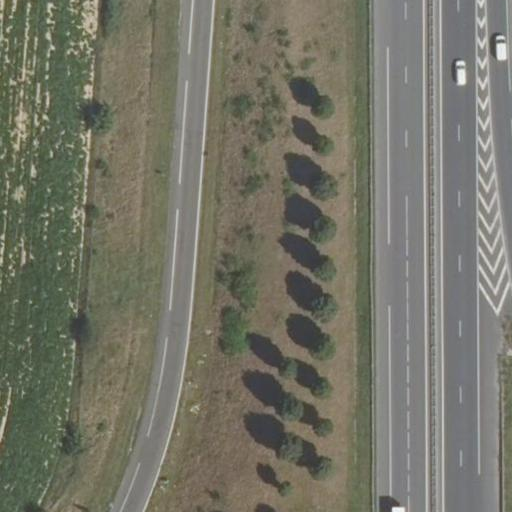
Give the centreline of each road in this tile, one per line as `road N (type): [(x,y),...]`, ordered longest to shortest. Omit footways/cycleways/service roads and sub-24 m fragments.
road 1 (motorway): [(202,0),(177,331),(155,445),(129,511)]
road 2 (motorway): [(402,0),(406,511)]
road 3 (motorway): [(461,511),(458,0)]
road 4 (motorway): [(511,215),(487,0)]
